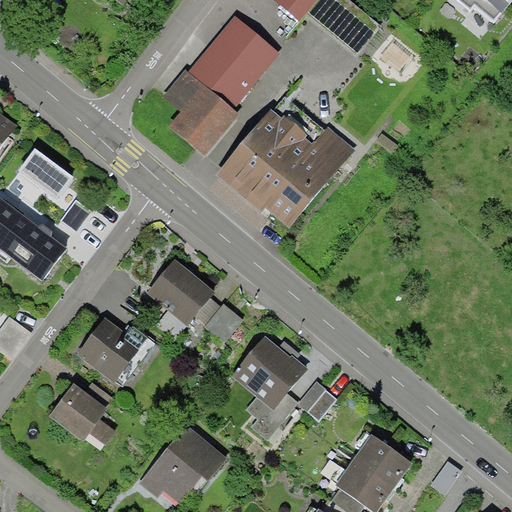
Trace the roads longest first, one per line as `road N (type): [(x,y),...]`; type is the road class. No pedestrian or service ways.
road 1 (tertiary): [(511,476),(155,183)]
road 2 (residential): [(155,183),(0,383)]
road 3 (residential): [(95,134),(196,0)]
road 4 (tertiary): [(95,134),(0,53)]
